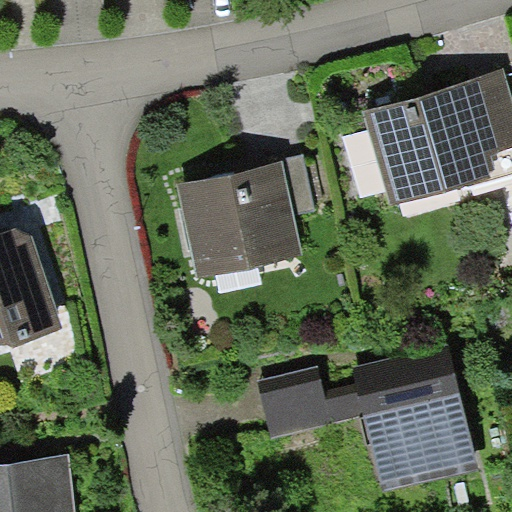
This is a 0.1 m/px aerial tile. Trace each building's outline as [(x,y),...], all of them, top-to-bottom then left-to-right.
[(371,131),(347,138),(364,199),(389,193),(394,210),(511,177),(511,82),(508,67),(364,107),(371,131)] [(314,153),(184,181),(204,275),(217,273),(222,297),(270,287),(265,263),(302,255),(292,209),(325,202),(314,153)] [(0,345),(67,323),(32,219),(0,231),(0,345)] [(318,362),(259,375),(274,439),(367,417),(385,495),(482,473),(452,342),(357,364),(363,392),(327,401),(318,362)] [(77,511),(71,451),(0,459),(0,511),(77,511)]
